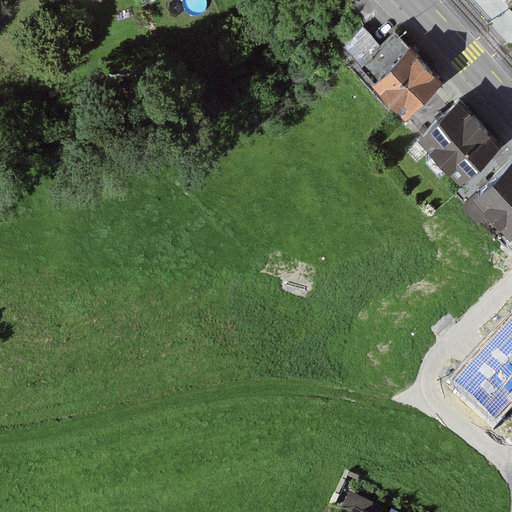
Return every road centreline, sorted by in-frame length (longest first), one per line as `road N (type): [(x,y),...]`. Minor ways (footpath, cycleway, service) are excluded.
road 1 (track): [(0,437),(252,388),(347,394),(470,425),(498,422)]
road 2 (tertiary): [(414,0),(511,105)]
